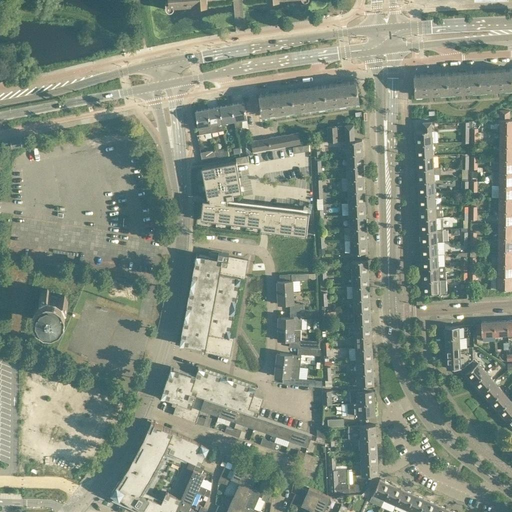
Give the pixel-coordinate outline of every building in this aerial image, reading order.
[(165,0),(166,7),(166,8),(167,9),(168,10),(169,10),(170,11),(171,10),(172,10),(173,9),(174,7),(174,6),(207,3),(206,0),(304,0),(305,0),(165,0)] [(511,87),(511,75),(511,68),(498,69),(498,66),(492,67),(492,69),(465,71),(465,68),(459,69),(459,71),(433,73),(433,70),(427,71),(427,74),(413,74),(415,94),(511,87)] [(359,100),(356,80),(342,82),(342,79),(336,80),(336,83),(310,87),(310,84),(304,85),(304,88),(278,92),(278,89),(272,90),(272,92),(259,94),(262,114),(359,100)] [(244,102),(231,104),(234,120),(235,128),(242,127),(242,119),(247,118),(244,102)] [(234,120),(231,104),(219,106),(221,122),(234,120)] [(223,130),(221,122),(219,106),(207,109),(211,132),(223,130)] [(211,132),(207,109),(195,111),(199,134),(196,134),(197,135),(211,132)] [(509,110),(500,110),(500,132),(511,131),(511,118),(509,119),(509,110)] [(432,143),(431,121),(423,122),(423,130),(415,131),(416,143),(432,143)] [(353,124),(345,124),(345,126),(326,126),(327,142),(345,141),(345,140),(354,140),(353,124)] [(511,145),(511,131),(500,132),(499,145),(511,145)] [(301,145),(300,142),(299,132),(251,141),(252,144),(253,150),(253,153),(293,147),(297,146),(301,145)] [(22,145),(20,137),(10,139),(12,147),(22,145)] [(362,139),(354,140),(345,140),(345,141),(346,141),(346,153),(362,152),(362,139)] [(433,155),(432,143),(416,143),(417,155),(433,155)] [(511,158),(511,145),(499,145),(499,158),(511,158)] [(228,155),(227,147),(215,149),(216,157),(228,155)] [(216,157),(215,149),(200,152),(202,159),(216,157)] [(363,164),(362,152),(346,153),(347,165),(363,164)] [(433,167),(433,155),(417,155),(417,168),(432,167),(433,167)] [(511,171),(511,158),(499,158),(490,158),(490,164),(499,165),(499,171),(511,171)] [(203,199),(201,218),(258,224),(261,225),(260,228),(306,234),(306,233),(307,229),(308,223),(309,211),(227,202),(227,198),(233,196),(233,193),(237,192),(242,191),(237,163),(236,160),(202,167),(207,197),(209,197),(209,199),(203,199)] [(364,177),(363,164),(347,165),(347,178),(364,177)] [(434,180),(433,174),(440,173),(440,167),(433,167),(432,167),(417,168),(418,180),(434,180)] [(511,171),(499,171),(499,184),(511,184),(511,171)] [(364,189),(364,177),(347,178),(348,190),(364,189)] [(434,192),(434,180),(418,180),(418,193),(434,192)] [(511,197),(511,184),(499,184),(499,185),(491,185),(491,197),(499,197),(511,197)] [(365,202),(364,189),(348,190),(348,202),(365,202)] [(435,204),(434,192),(418,193),(419,205),(435,204)] [(511,210),(511,197),(499,197),(499,210),(511,210)] [(365,214),(365,202),(348,202),(349,215),(365,214)] [(442,204),(435,204),(419,205),(420,217),(436,217),(442,216),(442,204)] [(511,223),(511,210),(499,210),(498,223),(511,223)] [(366,227),(365,214),(349,215),(350,227),(366,227)] [(443,229),(442,216),(436,217),(420,217),(420,230),(436,229),(442,229),(443,229)] [(511,236),(511,223),(498,223),(498,236),(511,236)] [(366,239),(366,227),(350,227),(350,240),(366,239)] [(436,229),(420,230),(421,243),(437,242),(442,241),(442,229),(436,229)] [(511,250),(511,239),(511,236),(498,236),(498,250),(511,250)] [(367,251),(366,239),(350,240),(351,252),(367,251)] [(437,254),(437,242),(421,243),(421,255),(437,254)] [(240,283),(239,283),(239,284),(236,283),(237,277),(240,278),(241,278),(241,277),(245,278),(248,260),(229,256),(229,254),(211,250),(210,256),(199,254),(199,255),(200,255),(198,261),(195,260),(196,259),(195,259),(191,279),(192,279),(192,278),(195,278),(193,290),(190,290),(190,289),(186,308),(187,308),(187,307),(190,308),(188,320),(184,320),(185,318),(184,318),(180,338),(181,338),(181,337),(184,338),(183,344),(182,343),(182,344),(201,347),(200,351),(230,356),(234,338),(230,337),(230,336),(229,336),(229,337),(226,336),(227,330),(230,331),(230,332),(231,332),(234,312),(233,313),(230,313),(233,300),(236,301),(235,302),(236,302),(240,283)] [(511,263),(511,250),(498,250),(498,253),(492,253),(492,263),(498,263),(511,263)] [(438,266),(437,254),(421,255),(422,267),(438,266)] [(367,259),(357,260),(351,260),(352,273),(368,272),(367,259)] [(511,276),(511,263),(498,263),(498,276),(511,276)] [(438,266),(422,267),(422,279),(446,278),(445,265),(438,266)] [(369,284),(368,272),(352,273),(352,285),(369,284)] [(309,273),(302,273),(301,273),(291,274),(292,280),(277,281),(277,292),(293,291),(293,280),(302,279),(307,279),(309,277),(309,273)] [(498,276),(498,289),(511,289),(511,276),(498,276)] [(423,292),(446,291),(446,278),(422,279),(423,292)] [(369,297),(369,284),(352,285),(353,298),(369,297)] [(62,305),(68,303),(65,295),(57,298),(57,297),(56,298),(55,296),(54,296),(52,296),(52,295),(51,296),(47,289),(40,292),(43,299),(41,300),(42,301),(41,301),(40,303),(41,304),(40,305),(40,306),(33,309),(37,317),(44,314),(44,315),(46,315),(46,316),(48,317),(49,316),(50,317),(51,317),(54,323),(62,320),(59,314),(62,305)] [(294,302),(293,291),(277,292),(278,304),(290,303),(290,310),(299,310),(303,310),(303,304),(299,304),(299,302),(294,302)] [(370,309),(369,297),(353,298),(354,310),(370,309)] [(278,316),(278,328),(301,329),(302,329),(302,318),(318,318),(318,309),(303,309),(303,310),(299,310),(290,310),(290,317),(278,316)] [(370,322),(370,309),(354,310),(354,322),(370,322)] [(507,320),(494,321),(495,335),(508,334),(507,320)] [(476,325),(476,333),(481,332),(481,335),(495,335),(494,321),(481,321),(481,324),(476,325)] [(371,334),(370,322),(354,322),(355,335),(371,334)] [(473,336),(473,325),(444,326),(445,337),(460,337),(460,336),(473,336)] [(313,340),(303,340),(301,339),(301,329),(278,328),(278,333),(278,340),(289,340),(289,347),(298,347),(302,347),(302,348),(312,348),(313,340)] [(372,346),(371,334),(355,335),(355,347),(372,346)] [(474,345),(473,336),(460,336),(460,337),(445,337),(445,347),(460,346),(460,345),(474,345)] [(474,346),(474,345),(460,345),(460,346),(445,347),(446,357),(473,356),(473,346),(474,346)] [(372,359),(372,346),(355,347),(356,360),(372,359)] [(300,367),(301,353),(308,353),(320,354),(320,349),(312,348),(302,348),(302,347),(298,347),(298,354),(292,354),(277,352),(276,364),(291,365),(291,366),(300,367)] [(463,368),(473,360),(474,359),(473,356),(446,357),(446,368),(461,367),(463,367),(463,368)] [(373,371),(372,359),(356,360),(357,372),(373,371)] [(463,368),(462,369),(465,372),(474,382),(486,371),(478,362),(476,363),(473,360),(463,368)] [(300,367),(291,366),(291,365),(276,364),(274,376),(295,378),(294,384),(322,387),(321,380),(298,378),(300,367)] [(195,375),(193,374),(173,368),(174,368),(172,374),(169,373),(169,372),(162,391),(163,391),(163,390),(166,391),(164,397),(164,396),(163,397),(177,402),(173,414),(196,422),(200,409),(204,397),(222,403),(240,410),(257,416),(263,398),(253,395),(255,390),(255,389),(255,390),(249,388),(250,385),(251,386),(251,385),(232,378),(232,379),(233,379),(232,382),(220,378),(221,375),(222,376),(222,375),(203,369),(204,370),(203,373),(198,371),(198,370),(197,370),(195,375)] [(373,384),(373,371),(357,372),(357,385),(373,384)] [(486,371),(474,382),(482,391),(494,381),(486,371)] [(494,381),(482,391),(490,401),(502,390),(494,381)] [(373,387),(363,388),(349,389),(350,403),(374,402),(374,401),(374,400),(374,396),(373,395),(373,387)] [(331,404),(331,390),(322,390),(323,404),(331,404)] [(502,390),(490,401),(498,410),(510,399),(502,390)] [(204,397),(200,409),(218,415),(222,403),(204,397)] [(511,401),(510,399),(498,410),(506,419),(511,414),(511,401)] [(374,413),(374,402),(350,403),(347,403),(348,416),(355,415),(355,414),(374,413)] [(218,415),(236,421),(240,410),(222,403),(218,415)] [(254,427),(258,416),(257,416),(240,410),(236,421),(254,427)] [(258,416),(254,427),(272,433),(276,422),(258,416)] [(328,426),(343,425),(343,418),(327,419),(328,426)] [(205,454),(209,446),(201,443),(151,421),(148,419),(147,419),(141,432),(135,445),(128,458),(121,471),(113,484),(105,496),(105,495),(132,507),(131,509),(136,511),(139,511),(140,511),(141,511),(142,511),(174,511),(178,504),(186,487),(196,463),(200,465),(204,456),(205,454)] [(290,439),(294,428),(276,422),(272,433),(290,439)] [(375,424),(365,424),(354,425),(348,425),(349,438),(359,438),(359,437),(376,437),(375,424)] [(328,426),(317,427),(317,436),(325,438),(328,438),(329,438),(328,431),(328,426)] [(308,446),(312,434),(294,428),(290,439),(308,446)] [(377,449),(376,437),(359,437),(359,438),(360,438),(360,450),(377,449)] [(377,461),(377,449),(360,450),(361,462),(377,461)] [(282,460),(287,456),(283,450),(278,455),(282,460)] [(241,482),(249,464),(238,460),(231,478),(239,481),(241,482)] [(378,474),(377,461),(361,462),(362,475),(378,474)] [(207,487),(200,485),(204,474),(198,471),(201,465),(200,465),(196,463),(186,487),(197,492),(203,495),(207,487)] [(359,482),(356,482),(355,475),(352,475),(351,468),(347,469),(346,465),(342,466),(341,463),(334,464),(334,463),(331,463),(331,464),(329,465),(330,493),(349,492),(359,491),(359,482)] [(252,486),(260,469),(249,464),(241,482),(250,486),(252,487),(252,486)] [(379,479),(370,501),(381,506),(384,499),(391,484),(379,479)] [(243,503),(250,486),(241,482),(239,481),(232,498),(243,503)] [(396,504),(402,489),(391,484),(384,499),(396,504)] [(261,490),(252,486),(252,487),(250,486),(243,503),(254,508),(261,490)] [(189,509),(197,492),(186,487),(178,504),(189,509)] [(312,509),(320,491),(309,487),(301,504),(310,508),(312,509)] [(407,508),(413,494),(402,489),(396,504),(407,508)] [(323,511),(330,496),(327,495),(320,491),(312,509),(319,511),(323,511)] [(415,511),(418,511),(425,499),(413,494),(407,508),(415,511)] [(238,511),(243,503),(232,498),(226,511),(238,511)] [(432,511),(436,504),(425,499),(418,511),(432,511)] [(251,511),(254,508),(243,503),(238,511),(251,511)]
